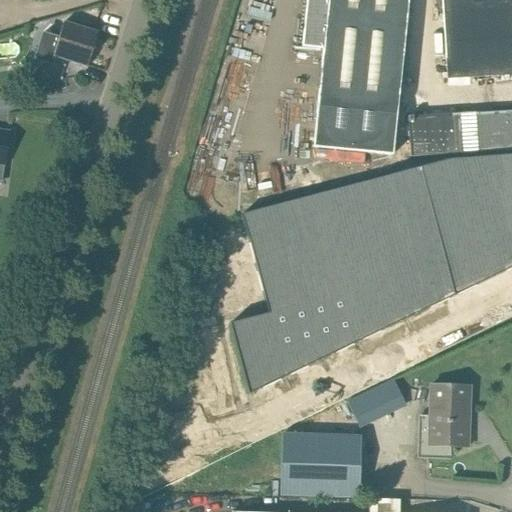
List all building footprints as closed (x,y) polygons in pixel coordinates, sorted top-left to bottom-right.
[(397,111),(407,0),(306,0),(302,47),(324,49),(314,147),(392,156),(397,111)] [(490,0),(426,0),(427,12),(490,10),(490,0)] [(511,0),(490,0),(490,10),(511,8),(511,0)] [(511,8),(490,10),(427,12),(430,61),(436,61),(437,75),(443,80),(511,75),(511,8)] [(39,47),(35,60),(52,66),(55,57),(67,60),(87,67),(98,33),(63,23),(58,39),(43,35),(39,47)] [(511,111),(475,114),(477,153),(506,152),(511,151),(511,111)] [(459,114),(408,117),(411,157),(412,157),(461,154),(459,114)] [(0,164),(4,165),(9,132),(0,130),(0,164)] [(480,204),(511,201),(511,152),(467,157),(480,204)] [(467,157),(446,160),(416,167),(452,295),(499,273),(480,204),(467,157)] [(452,295),(416,167),(366,181),(405,319),(452,295)] [(366,181),(316,195),(330,248),(341,287),(356,342),(405,319),(366,181)] [(316,195),(239,216),(253,268),(330,248),(316,195)] [(511,201),(480,204),(499,273),(511,266),(511,201)] [(330,248),(253,268),(264,308),(303,298),(341,287),(330,248)] [(341,287),(303,298),(320,360),(356,342),(341,287)] [(303,298),(264,308),(266,315),(275,347),(284,378),(320,360),(303,298)] [(266,315),(228,325),(237,357),(275,347),(266,315)] [(275,347),(237,357),(247,396),(284,378),(275,347)] [(344,399),(353,423),(406,401),(396,378),(344,399)] [(468,447),(470,387),(429,387),(428,415),(432,415),(431,446),(468,447)] [(358,498),(360,437),(281,435),(280,496),(358,498)] [(399,511),(399,500),(369,499),(368,511),(399,511)]
